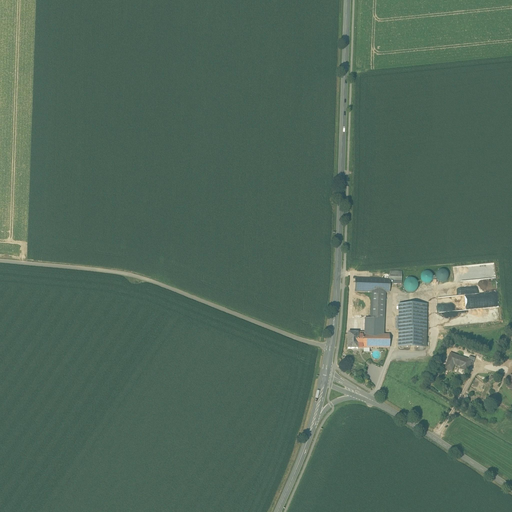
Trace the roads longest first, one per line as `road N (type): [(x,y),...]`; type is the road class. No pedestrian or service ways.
road 1 (secondary): [(330,348),(346,0)]
road 2 (unclassified): [(0,260),(147,279),(330,348)]
road 3 (secondary): [(364,395),(511,488)]
